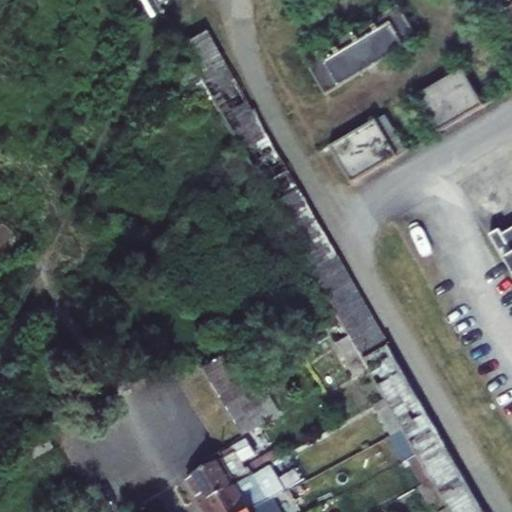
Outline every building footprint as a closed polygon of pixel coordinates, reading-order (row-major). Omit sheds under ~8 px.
[(511,0),(322,0),(325,4),(332,0),(474,0),(495,36),(511,25),(511,0)] [(412,18),(315,73),(334,108),(432,53),(412,18)] [(483,511),(219,42),(193,56),(322,284),(405,432),(419,456),(450,511),(483,511)] [(469,89),(424,114),(445,152),(490,127),(469,89)] [(382,138),(336,165),(357,202),(404,176),(382,138)] [(511,246),(510,244),(501,249),(511,268),(511,246)] [(305,310),(279,323),(293,349),(319,335),(305,310)] [(245,379),(259,403),(304,376),(292,353),(245,379)] [(204,379),(241,448),(265,434),(228,365),(204,379)] [(419,456),(405,432),(389,441),(403,465),(419,456)] [(44,443),(22,456),(29,467),(50,455),(44,443)] [(227,484),(220,473),(186,491),(197,511),(213,511),(243,496),(234,480),(227,484)] [(269,481),(243,496),(213,511),(269,511),(283,505),(269,481)]
